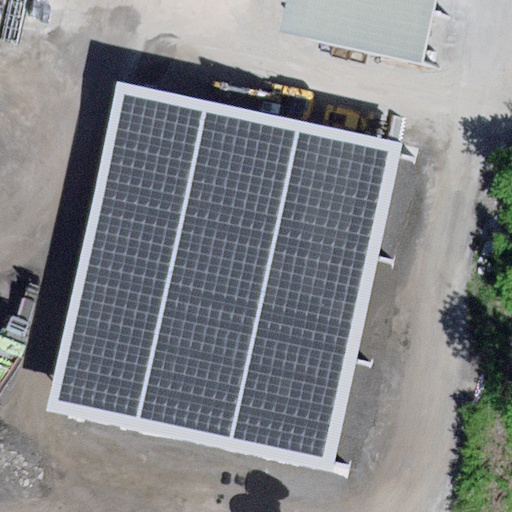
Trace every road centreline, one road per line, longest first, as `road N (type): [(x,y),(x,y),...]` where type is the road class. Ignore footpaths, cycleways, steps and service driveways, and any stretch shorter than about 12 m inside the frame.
road 1 (unknown): [(374,511),(395,488),(417,379),(357,93)]
road 2 (unknown): [(197,11),(77,0)]
